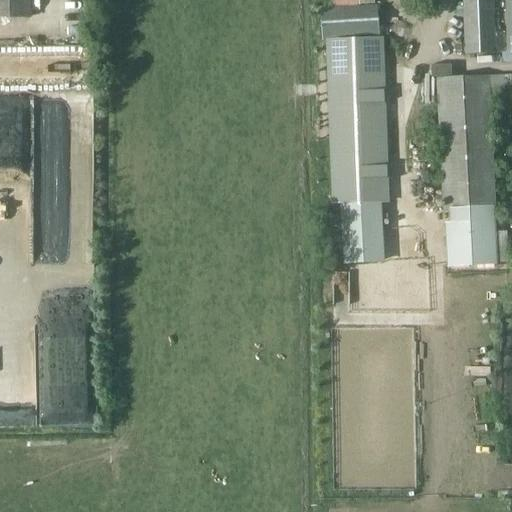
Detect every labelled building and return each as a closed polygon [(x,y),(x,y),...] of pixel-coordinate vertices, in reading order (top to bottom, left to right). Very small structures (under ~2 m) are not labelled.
[(0,0),(0,15),(32,16),(31,0),(0,0)] [(465,55),(495,54),(493,0),(463,2),(465,55)] [(511,0),(503,0),(504,52),(511,51),(511,0)] [(406,218),(382,219),(382,203),(388,203),(382,39),(379,40),(377,7),(321,9),(322,39),(328,39),(334,205),(340,205),(341,233),(342,265),(384,263),(383,231),(407,230),(406,218)] [(511,75),(438,79),(445,210),(451,209),(452,224),(446,224),(448,266),(496,264),(488,97),(497,96),(497,87),(511,86),(511,75)] [(93,398),(64,400),(65,423),(95,421),(93,398)]
